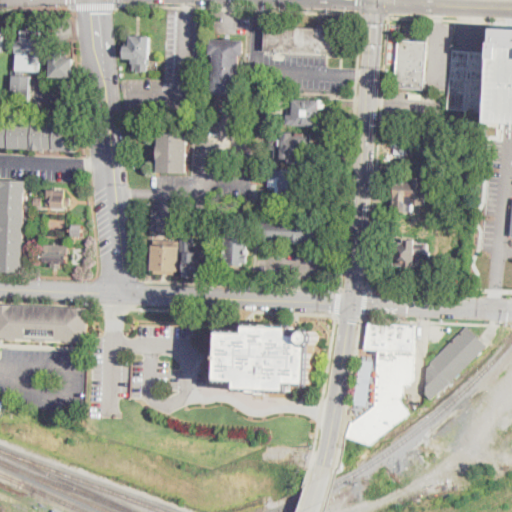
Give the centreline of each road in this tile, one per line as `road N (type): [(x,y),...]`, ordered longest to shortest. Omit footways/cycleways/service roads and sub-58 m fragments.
road 1 (tertiary): [(375,0),(352,305)]
road 2 (secondary): [(92,0),(117,191),(116,294)]
road 3 (secondary): [(352,305),(116,294)]
road 4 (tertiary): [(352,305),(326,465)]
road 5 (secondary): [(511,307),(352,305)]
